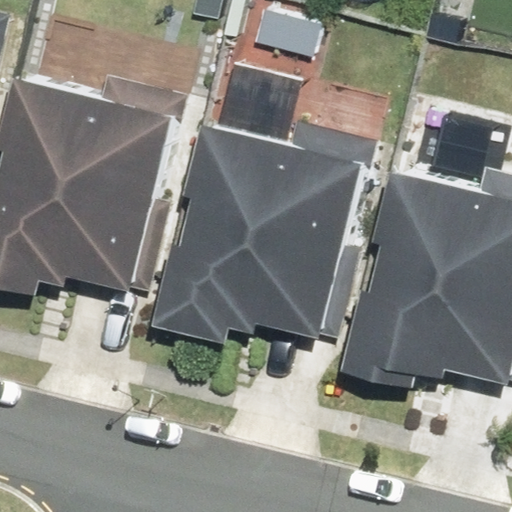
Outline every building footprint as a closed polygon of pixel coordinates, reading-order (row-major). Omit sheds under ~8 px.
[(262,3),(254,40),(329,56),(337,20),(262,3)] [(0,83),(1,78),(8,80),(24,16),(0,10),(0,83)] [(0,189),(0,279),(53,293),(57,277),(79,283),(81,272),(146,288),(195,91),(117,71),(112,94),(29,74),(11,144),(20,146),(8,192),(0,189)] [(190,237),(170,322),(241,339),(245,324),(270,330),(273,320),(335,335),(376,163),(382,165),(388,137),(304,118),(298,141),(217,121),(200,193),(209,195),(198,239),(190,237)] [(378,283),(357,367),(429,385),(433,369),(458,375),(461,365),(511,377),(511,169),(492,165),(486,186),(407,166),(389,239),(397,241),(386,285),(378,283)]
